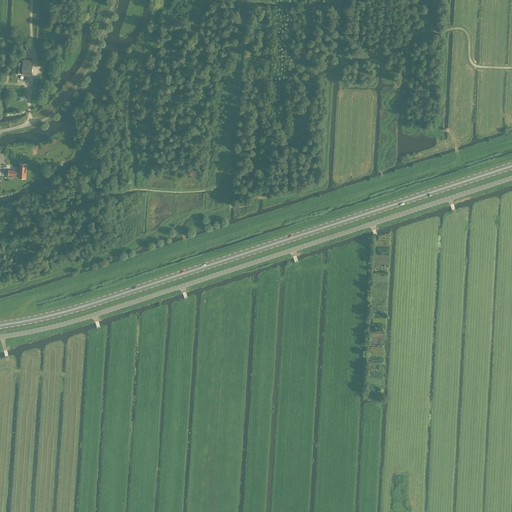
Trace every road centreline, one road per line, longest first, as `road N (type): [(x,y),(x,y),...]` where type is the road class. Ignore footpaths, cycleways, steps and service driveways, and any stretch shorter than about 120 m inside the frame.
road 1 (primary): [(0,325),(75,308),(511,165)]
road 2 (unclassified): [(511,178),(88,316),(0,336)]
